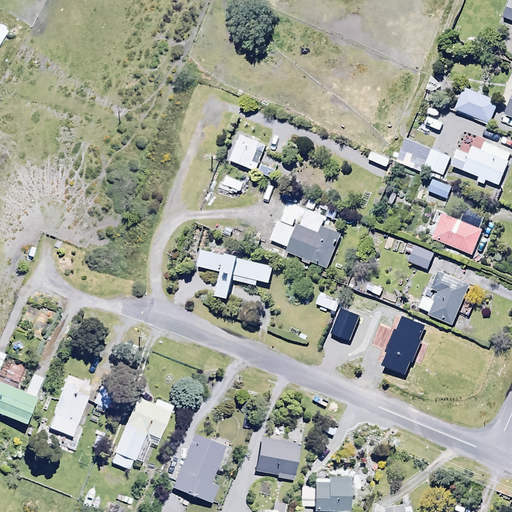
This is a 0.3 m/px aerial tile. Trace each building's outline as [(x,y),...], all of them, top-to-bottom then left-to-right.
[(10,30),(0,24),(0,47),(0,48),(10,30)] [(500,103),(466,89),(457,111),(490,125),(500,103)] [(268,145),(242,135),(231,161),(257,172),(268,145)] [(460,149),(453,166),(480,177),(479,180),(488,184),(489,181),(501,186),(511,158),(511,153),(482,141),(479,150),(474,148),(472,154),(460,149)] [(452,158),(434,150),(426,167),(444,175),(452,158)] [(277,170),(264,165),(260,173),(274,178),(277,170)] [(246,181),(228,176),(225,186),(243,191),(246,181)] [(453,188),(435,180),(430,191),(448,199),(453,188)] [(399,196),(395,206),(425,219),(430,208),(399,196)] [(402,217),(389,213),(386,223),(398,227),(402,217)] [(484,230),(446,214),(435,239),(473,255),(484,230)] [(305,259),(303,262),(311,265),(313,262),(329,268),(342,235),(323,227),(320,234),(300,226),(299,229),(279,221),(272,240),(290,248),(291,248),(289,252),(305,259)] [(436,254),(408,243),(405,251),(414,255),(411,262),(429,270),(436,254)] [(235,280),(258,286),(259,281),(271,284),(275,268),(240,259),(204,251),(200,267),(219,271),(215,290),(219,291),(218,297),(230,300),(235,280)] [(471,287),(441,274),(435,289),(439,291),(434,301),(425,297),(421,308),(432,313),(431,315),(455,325),(471,287)] [(387,287),(375,282),(372,292),(383,297),(387,287)] [(341,303),(322,296),(319,304),(337,312),(341,303)] [(349,296),(344,306),(354,310),(359,301),(356,300),(349,296)] [(395,352),(428,366),(434,353),(440,355),(449,331),(410,315),(395,352)] [(347,332),(338,328),(329,345),(339,350),(347,332)] [(361,342),(353,361),(363,365),(371,346),(361,342)] [(406,362),(384,353),(377,369),(389,373),(390,369),(401,374),(406,362)] [(135,364),(119,357),(110,376),(126,383),(135,364)] [(6,359),(0,372),(0,374),(18,382),(25,367),(6,359)] [(0,413),(27,425),(46,378),(34,373),(25,393),(0,382),(0,413)] [(82,380),(69,376),(50,428),(74,437),(91,392),(79,387),(82,380)] [(128,397),(101,387),(95,403),(121,413),(128,397)] [(155,405),(137,398),(112,462),(130,469),(134,460),(143,463),(152,441),(159,444),(174,406),(158,400),(155,405)] [(226,448),(195,435),(174,488),(212,503),(219,486),(211,483),(226,448)] [(264,440),(257,471),(280,476),(280,477),(294,480),(301,448),(264,440)] [(401,471),(386,468),(384,477),(399,480),(401,471)] [(304,488),(303,507),(316,507),(316,511),(347,511),(350,511),(351,477),(330,476),(330,479),(316,478),(316,488),(304,488)] [(79,501),(82,488),(66,484),(62,497),(79,501)]
